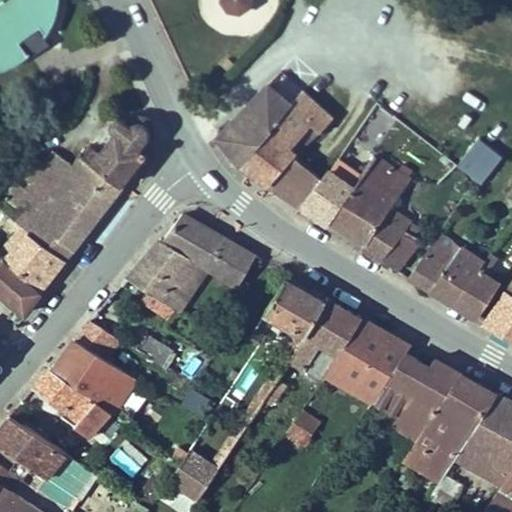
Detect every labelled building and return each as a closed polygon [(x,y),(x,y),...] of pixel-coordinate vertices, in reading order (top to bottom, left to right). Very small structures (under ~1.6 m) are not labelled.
[(0,0),(0,70),(12,67),(27,60),(34,54),(36,53),(26,40),(29,38),(44,26),(47,25),(53,33),(64,11),(65,0),(0,0)] [(222,0),(222,3),(229,13),(241,15),(251,9),(252,0),(222,0)] [(57,43),(44,26),(29,38),(41,54),(57,43)] [(270,128),(293,101),(271,81),(220,135),(245,161),(272,129),(270,128)] [(61,84),(48,100),(63,111),(76,94),(61,84)] [(307,84),(293,101),(270,128),(272,129),(245,161),(272,182),(296,154),(298,155),(325,129),(340,113),(307,84)] [(124,184),(150,150),(144,146),(152,136),(155,129),(153,125),(150,120),(144,118),(139,117),(132,121),(121,114),(117,112),(113,113),(111,118),(115,124),(115,128),(102,146),(94,141),(83,155),(124,184)] [(332,166),(354,137),(347,131),(338,141),(325,129),(298,155),(322,179),(332,166)] [(359,183),(380,156),(354,137),(332,166),(355,184),(359,183)] [(74,163),(78,159),(60,145),(58,145),(55,150),(55,151),(72,164),(74,163)] [(68,255),(124,184),(83,155),(78,159),(74,163),(72,164),(55,151),(49,158),(42,151),(32,162),(40,169),(25,187),(15,179),(3,192),(24,209),(15,219),(43,235),(68,255)] [(302,203),(322,179),(298,155),(296,154),(272,182),(302,203)] [(386,258),(406,231),(414,220),(393,204),(411,179),(380,156),(359,183),(355,184),(332,216),(369,239),(366,246),(386,258)] [(332,216),(355,184),(332,166),(322,179),(302,203),(328,222),(332,216)] [(240,282),(259,252),(188,212),(165,239),(195,256),(178,278),(196,289),(184,307),(187,309),(214,268),(240,282)] [(43,289),(68,255),(43,235),(15,219),(13,218),(9,225),(19,234),(4,254),(43,289)] [(402,268),(420,241),(406,231),(386,258),(402,268)] [(178,278),(195,256),(165,239),(164,237),(133,273),(165,295),(178,278)] [(455,302),(480,266),(437,239),(412,275),(455,302)] [(0,292),(24,313),(43,289),(4,254),(0,250),(0,292)] [(476,315),(500,279),(480,266),(455,302),(476,315)] [(308,332),(329,298),(291,275),(270,309),(302,329),(308,332)] [(184,307),(196,289),(178,278),(165,295),(184,307)] [(511,334),(511,291),(508,288),(486,321),(511,334)] [(330,371),(365,314),(331,295),(329,298),(308,332),(295,355),(327,375),(330,371)] [(409,350),(413,342),(365,314),(330,371),(376,399),(409,350)] [(110,356),(124,336),(97,318),(81,336),(110,356)] [(265,338),(270,330),(260,325),(256,332),(261,335),(265,338)] [(295,355),(308,332),(302,329),(216,461),(222,465),(295,355)] [(160,359),(170,366),(178,353),(173,350),(174,348),(174,346),(154,333),(152,333),(146,344),(163,355),(160,359)] [(114,407),(137,375),(110,356),(81,336),(77,341),(58,367),(114,407)] [(394,424),(418,439),(463,371),(436,355),(431,364),(409,350),(376,399),(400,415),(394,424)] [(94,432),(114,407),(58,367),(55,366),(40,383),(71,405),(67,412),(94,432)] [(457,454),(498,389),(463,371),(418,439),(413,448),(407,456),(442,477),(457,454)] [(508,475),(511,469),(511,396),(498,389),(457,454),(485,470),(489,463),(508,475)] [(130,390),(124,410),(139,414),(145,395),(130,390)] [(318,414),(306,406),(292,429),(310,439),(313,434),(309,431),(318,414)] [(72,508),(99,470),(47,434),(15,414),(0,429),(0,439),(6,444),(41,470),(42,473),(35,484),(72,508)] [(94,440),(104,448),(122,426),(111,418),(94,440)] [(201,497),(222,465),(216,461),(194,446),(186,459),(173,478),(201,497)] [(157,494),(179,460),(170,454),(148,488),(157,494)] [(0,510),(2,511),(51,511),(14,484),(21,474),(0,459),(0,510)] [(491,511),(511,511),(511,476),(508,475),(486,509),(491,511)]
